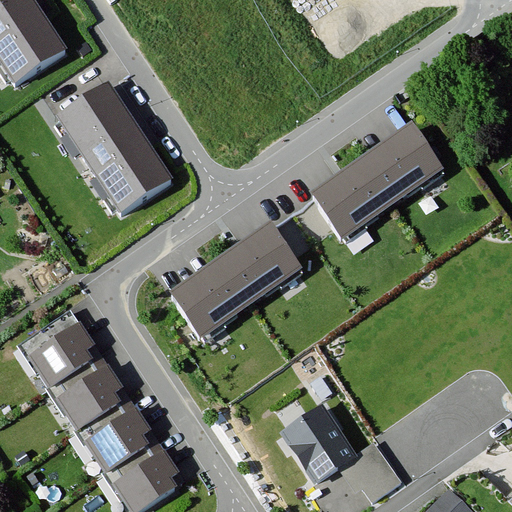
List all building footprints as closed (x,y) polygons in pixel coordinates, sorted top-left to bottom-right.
[(30,0),(0,0),(0,69),(13,90),(66,55),(30,0)] [(174,184),(109,86),(56,121),(121,219),(174,184)] [(442,174),(410,128),(310,200),(343,245),(442,174)] [(302,274),(272,230),(170,300),(201,344),(302,274)] [(71,316),(14,353),(117,511),(146,511),(183,488),(71,316)] [(323,406),(277,436),(315,495),(362,466),(323,406)] [(467,511),(447,489),(422,511),(467,511)]
